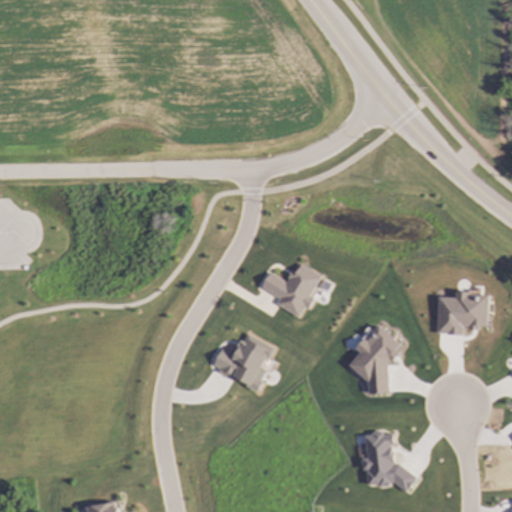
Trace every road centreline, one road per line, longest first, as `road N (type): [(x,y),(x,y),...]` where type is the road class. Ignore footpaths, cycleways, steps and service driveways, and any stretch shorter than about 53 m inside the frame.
road 1 (residential): [(382,96),(320,150),(278,167),(0,169)]
road 2 (residential): [(248,170),(238,246),(190,326),(164,397),(175,511)]
road 3 (tertiary): [(306,0),(382,96),(511,220)]
